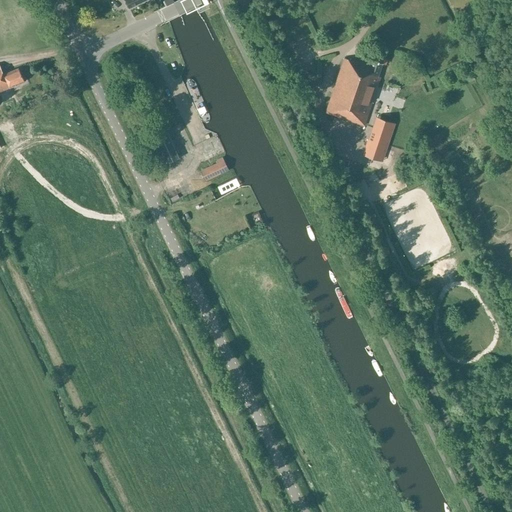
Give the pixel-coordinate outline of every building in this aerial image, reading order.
[(365,126),(368,116),(381,75),(379,75),(388,47),(377,44),(370,65),(354,59),(353,61),(344,58),(326,113),(365,126)] [(0,92),(25,81),(19,68),(4,75),(0,64),(0,92)] [(375,125),(365,156),(382,162),(392,130),(375,125)] [(167,163),(180,157),(168,132),(156,137),(167,163)] [(206,179),(228,169),(224,161),(203,171),(206,179)]
